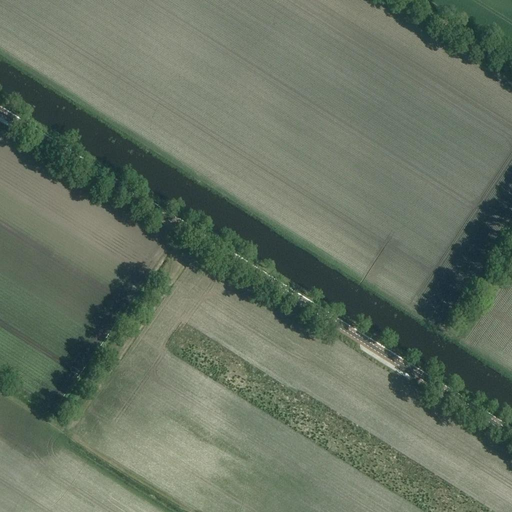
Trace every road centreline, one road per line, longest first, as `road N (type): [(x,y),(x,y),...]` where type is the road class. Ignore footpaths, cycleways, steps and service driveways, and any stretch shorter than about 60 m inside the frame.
road 1 (tertiary): [(511,435),(0,113)]
road 2 (track): [(191,511),(66,433),(201,240)]
road 3 (track): [(407,0),(511,63)]
